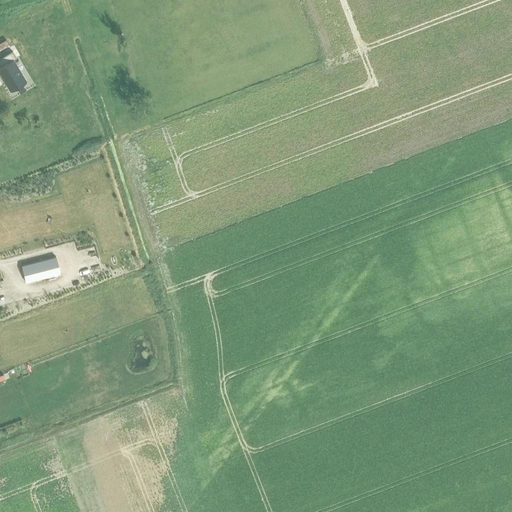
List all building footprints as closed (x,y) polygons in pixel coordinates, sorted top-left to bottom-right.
[(9,16),(12,28),(18,27),(15,15),(9,16)] [(12,51),(0,58),(0,65),(1,66),(0,66),(0,72),(11,91),(26,82),(13,60),(16,58),(12,51)] [(20,185),(0,191),(0,216),(1,219),(34,209),(31,199),(51,193),(46,178),(20,186),(20,185)] [(54,208),(74,200),(73,195),(52,203),(54,208)] [(110,202),(108,236),(123,237),(124,220),(119,219),(120,203),(110,202)] [(56,242),(65,272),(89,265),(84,251),(81,253),(75,236),(56,242)] [(56,257),(21,266),(26,282),(60,273),(56,257)]
